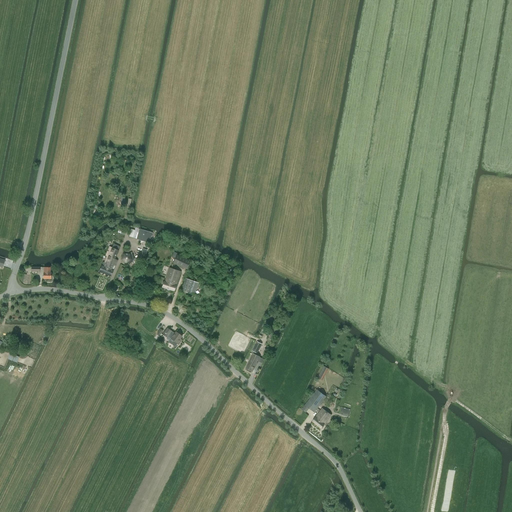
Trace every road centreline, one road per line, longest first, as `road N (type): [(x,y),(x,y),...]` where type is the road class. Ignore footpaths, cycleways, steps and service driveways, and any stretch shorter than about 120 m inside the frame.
road 1 (unclassified): [(362,511),(332,457),(164,312),(67,289),(12,292)]
road 2 (unclassified): [(12,292),(75,0)]
